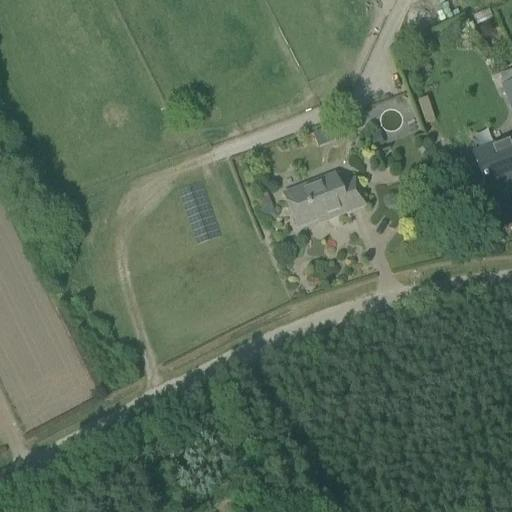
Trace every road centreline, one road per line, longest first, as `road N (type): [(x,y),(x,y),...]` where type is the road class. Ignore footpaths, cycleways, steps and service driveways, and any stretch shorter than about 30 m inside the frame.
road 1 (unclassified): [(0,496),(240,367),(366,310),(511,282)]
road 2 (track): [(240,367),(330,511)]
